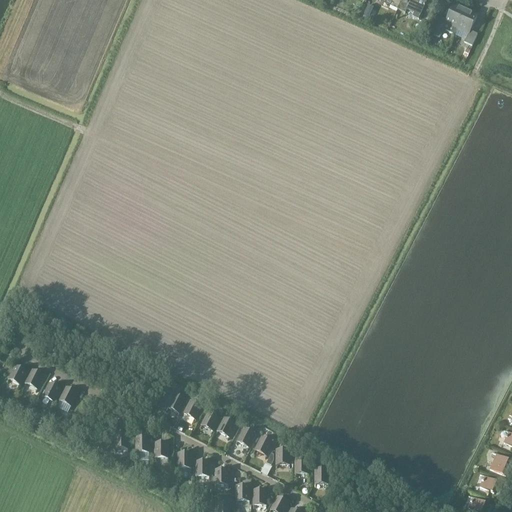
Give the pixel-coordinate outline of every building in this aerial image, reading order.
[(382,4),(397,11),(402,0),(382,0),(383,0),(382,4)] [(402,0),(397,11),(405,14),(406,11),(414,14),(412,18),(418,20),(427,0),(402,0)] [(454,36),(456,31),(466,11),(454,5),(446,22),(439,18),(431,36),(439,39),(443,31),(454,36)] [(477,16),(466,11),(456,31),(468,36),(464,44),(472,48),(477,36),(470,32),(477,16)] [(14,367),(7,381),(20,387),(28,373),(14,367)] [(31,371),(25,385),(38,391),(45,377),(31,371)] [(48,384),(41,397),(54,404),(61,390),(48,384)] [(65,388),(58,402),(71,408),(78,394),(65,388)] [(187,402),(174,395),(167,409),(180,416),(187,402)] [(203,408),(190,401),(183,415),(196,422),(203,408)] [(200,426),(212,432),(213,433),(220,419),(207,412),(200,426)] [(223,418),(216,432),(216,433),(229,439),(237,425),(223,418)] [(243,428),(241,432),(236,443),(249,449),(256,435),(243,428)] [(135,454),(150,454),(150,434),(135,434),(135,454)] [(505,439),(503,445),(511,448),(511,435),(507,434),(506,437),(505,439)] [(114,451),(129,450),(129,435),(114,435),(114,451)] [(274,444),(261,437),(254,451),(267,458),(274,444)] [(154,460),(168,459),(169,444),(154,444),(154,460)] [(275,466),(290,466),(290,451),(276,450),(275,466)] [(177,470),(192,470),(192,454),(177,454),(177,470)] [(511,463),(496,456),(489,471),(505,478),(511,463)] [(294,476),(309,475),(309,460),(294,460),(294,476)] [(210,462),(195,462),(195,469),(193,469),(193,477),(195,477),(195,479),(210,478),(210,462)] [(265,465),(260,474),(267,477),(272,468),(265,465)] [(314,486),(328,486),(329,470),(314,470),(314,486)] [(214,485),(214,486),(228,487),(229,471),(214,471),(214,478),(212,478),(212,485),(214,485)] [(482,483),(479,489),(495,496),(500,485),(484,478),(482,481),(481,483),(482,483)] [(235,487),(235,503),(250,503),(250,487),(235,487)] [(252,507),(267,507),(267,491),(252,491),(252,507)] [(285,511),(290,504),(277,497),(269,511),(271,511),(285,511)] [(470,504),(468,510),(472,511),(486,511),(487,511),(490,507),(472,499),(471,502),(470,502),(470,504)]
